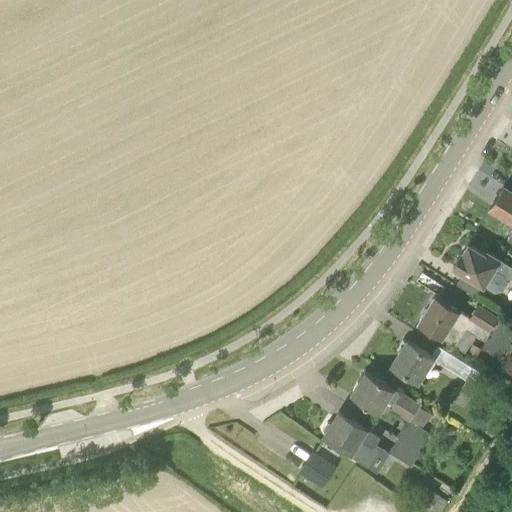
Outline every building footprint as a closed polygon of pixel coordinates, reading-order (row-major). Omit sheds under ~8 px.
[(511,221),(511,190),(502,184),(488,207),(511,221)] [(484,253),(468,242),(453,266),(460,270),(454,280),(473,292),(480,282),(484,284),(492,290),(502,288),(506,281),(506,278),(511,277),(511,276),(511,266),(500,259),(501,257),(486,248),(484,253)] [(468,314),(432,290),(413,318),(434,332),(464,350),(474,333),(483,340),(498,315),(476,302),(468,314)] [(431,353),(407,338),(391,363),(419,381),(429,365),(431,367),(435,360),(473,383),(479,373),(436,345),(431,353)] [(396,435),(398,436),(418,449),(429,432),(421,426),(430,413),(418,405),(420,402),(401,390),(400,392),(365,369),(350,393),(379,412),(384,404),(390,408),(407,419),(396,435)] [(366,425),(335,405),(333,409),(328,417),(323,417),(318,425),(320,428),(318,432),(348,449),(346,452),(366,465),(376,448),(372,446),(379,436),(365,427),(366,425)] [(419,451),(398,437),(389,451),(411,465),(419,451)] [(322,484),(334,466),(312,451),(300,470),(322,484)] [(427,511),(438,511),(447,499),(423,484),(411,502),(427,511)]
